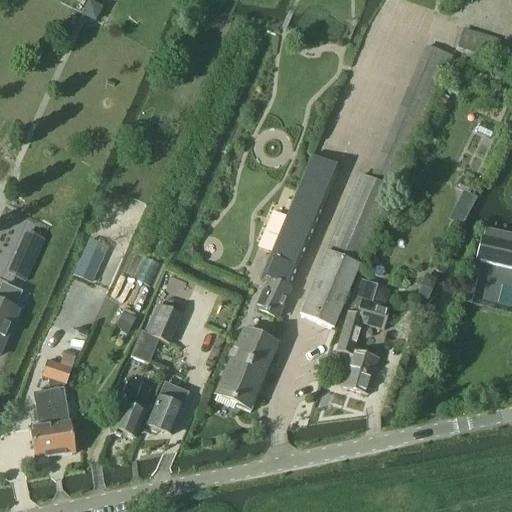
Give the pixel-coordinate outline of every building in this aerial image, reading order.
[(94,23),(101,10),(88,3),(81,16),(94,23)] [(204,11),(196,8),(185,34),(193,37),(204,11)] [(491,60),(497,41),(462,31),(457,50),(491,60)] [(424,49),(368,183),(357,179),(299,319),(330,332),(388,192),(396,195),(452,60),(424,49)] [(339,170),(318,161),(311,158),(260,280),(267,283),(255,312),(276,321),(280,310),(289,290),(339,170)] [(457,215),(451,226),(460,230),(465,220),(457,215)] [(511,270),(511,238),(485,232),(478,263),(480,263),(511,270)] [(26,284),(44,241),(25,233),(6,275),(26,284)] [(0,261),(10,242),(2,238),(0,241),(0,261)] [(190,247),(185,254),(193,260),(195,256),(196,251),(190,247)] [(471,261),(462,304),(471,306),(480,263),(478,263),(471,261)] [(76,269),(72,278),(91,286),(95,277),(76,269)] [(422,282),(419,289),(430,294),(435,282),(428,279),(422,282)] [(338,388),(366,397),(378,360),(352,352),(360,325),(382,332),(388,311),(373,306),(370,305),(376,286),(356,280),(351,300),(347,314),(335,353),(348,357),(338,388)] [(0,350),(17,313),(12,311),(20,295),(1,287),(0,289),(0,350)] [(182,317),(156,306),(143,336),(158,342),(169,347),(182,317)] [(122,317),(116,329),(127,335),(133,322),(122,317)] [(158,342),(143,336),(140,334),(130,359),(148,366),(158,342)] [(241,337),(215,397),(248,411),(273,352),(241,337)] [(59,367),(46,363),(41,380),(64,387),(73,359),(63,356),(59,367)] [(120,395),(134,401),(140,387),(126,381),(120,395)] [(68,425),(65,425),(59,391),(49,392),(52,411),(46,412),(53,459),(73,456),(68,425)] [(37,429),(28,431),(33,462),(53,459),(46,412),(52,411),(50,400),(49,392),(32,395),(33,403),(35,417),(32,418),(33,424),(36,424),(37,429)] [(157,401),(146,429),(148,430),(148,432),(158,436),(159,434),(170,438),(181,410),(186,397),(176,393),(171,406),(157,401)] [(122,438),(132,442),(143,415),(121,406),(110,432),(112,434),(113,437),(119,439),(122,438)]
